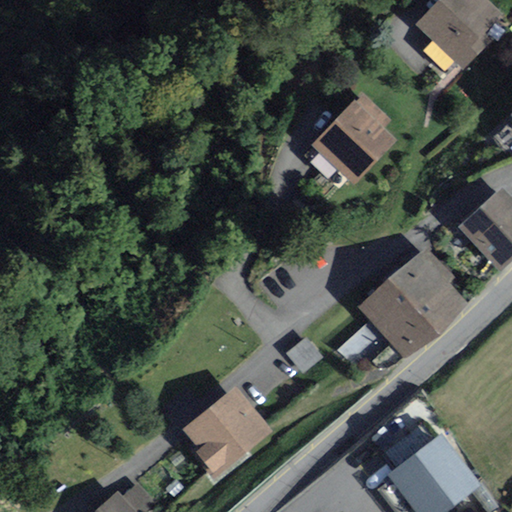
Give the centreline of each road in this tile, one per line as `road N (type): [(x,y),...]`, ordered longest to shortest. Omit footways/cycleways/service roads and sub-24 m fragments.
road 1 (residential): [(511,178),(428,226),(69,511)]
road 2 (tertiary): [(256,511),(511,287)]
